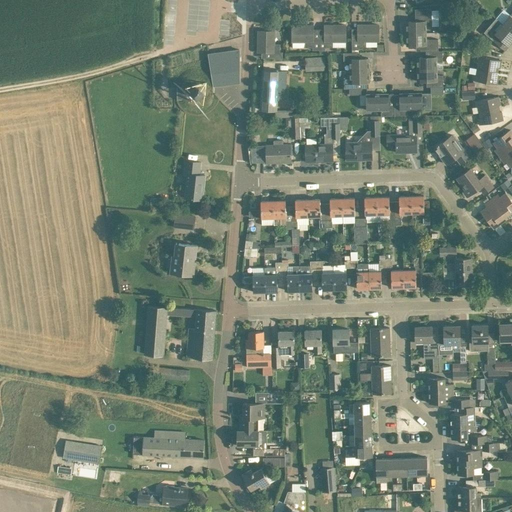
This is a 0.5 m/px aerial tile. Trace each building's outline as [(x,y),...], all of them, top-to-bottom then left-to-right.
[(447,4),(443,9),(449,14),(453,9),(447,4)] [(511,12),(503,24),(511,31),(511,12)] [(406,21),(406,33),(411,33),(426,33),(426,26),(432,26),(432,14),(419,15),(419,21),(406,21)] [(476,27),(464,23),(460,36),(472,39),(476,27)] [(358,25),(358,28),(358,38),(352,38),(352,49),(359,49),(359,47),(366,46),(366,41),(379,40),(379,24),(358,25)] [(511,41),(511,39),(511,31),(503,24),(495,33),(494,32),(490,37),(497,43),(505,50),(511,42),(511,41)] [(313,50),(319,50),(319,39),(313,39),(313,25),(292,25),(292,47),(313,47),(313,50)] [(319,39),(319,50),(319,53),(325,53),(325,47),(333,47),(333,41),(346,41),(346,25),(324,25),(325,39),(319,39)] [(258,30),(258,52),(271,52),(271,58),(283,58),(283,52),(280,52),(280,44),(274,44),(274,31),(258,30)] [(426,33),(411,33),(406,33),(407,45),(420,45),(420,51),(430,50),(438,50),(438,39),(426,39),(426,33)] [(485,56),(487,47),(477,45),(475,53),(485,56)] [(239,82),(239,49),(209,53),(213,86),(239,82)] [(442,50),(438,50),(430,50),(430,56),(417,57),(417,69),(437,69),(436,62),(442,62),(442,50)] [(356,58),(356,52),(343,52),(344,64),(350,64),(350,70),(369,70),(369,58),(356,58)] [(325,70),(325,60),(325,56),(305,57),(305,71),(325,70)] [(477,68),(498,71),(498,68),(500,68),(501,59),(477,56),(476,62),(478,62),(477,68)] [(497,75),(498,71),(477,68),(476,74),(475,73),(473,80),(497,84),(499,75),(497,75)] [(285,92),(287,71),(263,69),(262,92),(261,109),(275,110),(277,110),(277,98),(278,92),(285,92)] [(417,81),(426,81),(430,80),(431,86),(443,86),(443,75),(437,75),(437,69),(417,69),(417,81)] [(350,70),(350,77),(344,77),(344,88),(349,88),(356,88),(356,82),(369,82),(369,70),(350,70)] [(213,92),(213,86),(203,85),(202,84),(200,83),(197,83),(195,83),(193,84),(191,86),(190,87),(177,87),(177,92),(177,99),(190,99),(190,93),(197,98),(204,94),(207,94),(213,95),(213,92)] [(462,99),(475,98),(474,90),(462,91),(462,99)] [(394,115),(394,104),(388,104),(388,94),(388,93),(367,94),(367,110),(381,110),(381,116),(386,116),(394,115)] [(400,104),(394,104),(394,115),(408,115),(408,109),(421,109),(421,93),(400,93),(400,104)] [(479,112),(499,108),(499,104),(500,104),(499,96),(475,100),(476,107),(478,106),(479,112)] [(499,108),(479,112),(480,118),(478,118),(480,124),(503,120),(502,111),(500,111),(499,108)] [(379,135),(379,131),(379,116),(371,116),(371,135),(379,135)] [(300,138),(299,136),(299,117),(291,118),(292,127),(292,139),(300,138)] [(254,123),(258,128),(264,123),(260,119),(254,123)] [(332,153),(332,144),(332,138),(339,138),(340,138),(340,129),(340,123),(332,123),(332,133),(325,133),(325,140),(325,144),(316,144),(308,145),(306,145),(307,161),(333,160),(332,153)] [(480,129),(477,124),(471,127),(474,133),(480,129)] [(493,142),(497,147),(494,150),(499,157),(511,147),(511,131),(510,129),(493,142)] [(417,135),(405,135),(405,134),(387,135),(387,144),(396,144),(396,152),(417,151),(417,135)] [(456,157),(461,164),(473,155),(466,146),(463,148),(453,134),(435,147),(447,163),(456,157)] [(357,142),(346,142),(347,159),(372,159),(372,141),(368,141),(362,136),(357,142)] [(290,144),(283,144),(283,139),(274,140),(274,145),(267,145),(267,162),(291,161),(290,144)] [(492,143),(488,139),(482,143),(486,149),(492,144),(492,143)] [(471,145),(476,151),(483,146),(478,140),(471,145)] [(511,165),(511,147),(499,157),(504,163),(507,161),(511,166),(511,165)] [(185,197),(202,199),(205,174),(200,174),(201,162),(186,160),(184,175),(188,175),(185,197)] [(457,178),(469,195),(480,187),(484,193),(494,186),(485,175),(479,179),(470,168),(457,178)] [(511,201),(506,193),(500,197),(498,194),(491,199),(506,219),(511,214),(511,201)] [(395,203),(395,225),(402,225),(401,217),(400,217),(400,213),(412,213),(412,195),(399,196),(400,203),(395,203)] [(424,195),(412,195),(412,213),(424,212),(424,216),(423,216),(424,224),(430,224),(429,201),(424,201),(424,195)] [(365,214),(378,214),(377,196),(365,197),(365,214)] [(389,196),(377,196),(378,214),(389,213),(389,217),(388,217),(389,242),(395,242),(395,225),(395,203),(390,204),(389,196)] [(355,197),(343,198),(343,215),(355,214),(355,197)] [(320,198),(308,199),(308,216),(319,216),(319,227),(326,227),(325,203),(320,203),(320,198)] [(325,203),(326,227),(332,226),(332,215),(343,215),(343,198),(330,198),(330,203),(325,203)] [(274,217),(274,224),(281,224),(280,217),(285,217),(285,229),(291,229),(291,206),(286,206),(286,199),(273,200),(274,217)] [(296,206),(291,206),(291,229),(292,244),(299,243),(299,224),(308,223),(308,216),(308,199),(296,199),(296,206)] [(494,228),(506,219),(491,199),(484,204),(486,206),(481,210),(494,228)] [(261,200),(262,217),(274,217),(273,200),(261,200)] [(195,215),(194,215),(174,213),(173,227),(194,229),(195,215)] [(179,243),(175,273),(194,275),(197,245),(179,243)] [(456,247),(440,247),(440,255),(456,255),(456,247)] [(456,263),(449,263),(443,263),(443,271),(472,270),(472,257),(456,258),(456,263)] [(369,263),(369,270),(370,288),(382,287),(382,282),(387,282),(386,258),(379,258),(379,263),(369,263)] [(392,287),(404,286),(404,269),(392,270),(392,266),(393,265),(392,258),(386,258),(387,282),(392,281),(392,287)] [(300,265),(300,290),(313,289),(312,284),(317,284),(317,260),(310,261),(310,265),(300,265)] [(323,289),(335,289),(334,272),(334,264),(323,265),(323,260),(317,260),(317,284),(322,284),(323,289)] [(276,266),(265,266),(265,274),(266,291),(278,291),(278,285),(283,285),(282,261),(277,262),(275,262),(276,266)] [(288,290),(300,290),(300,265),(289,266),(289,261),(282,261),(283,285),(288,285),(288,290)] [(357,288),(370,288),(369,270),(369,263),(358,263),(358,267),(356,267),(357,271),(357,288)] [(404,269),(404,286),(417,286),(416,269),(404,269)] [(472,270),(443,271),(443,279),(450,279),(456,279),(457,284),(472,283),(472,270)] [(347,271),(334,272),(335,289),(347,288),(347,271)] [(429,272),(421,272),(422,288),(430,288),(429,272)] [(266,291),(265,274),(253,274),(253,291),(266,291)] [(167,314),(181,315),(182,308),(149,305),(145,353),(164,355),(167,314)] [(216,310),(182,308),(181,315),(197,316),(196,328),(189,327),(187,356),(212,358),(216,310)] [(500,341),(511,340),(511,346),(511,323),(500,324),(500,341)] [(472,325),(473,350),(480,350),(480,342),(488,342),(488,324),(472,325)] [(445,344),(452,343),(453,351),(460,351),(461,361),(467,361),(466,355),(466,345),(461,345),(460,325),(444,325),(445,344)] [(424,341),(424,358),(439,357),(438,349),(439,349),(438,338),(432,338),(432,326),(415,326),(416,341),(424,341)] [(371,328),(371,342),(390,341),(390,327),(371,328)] [(334,352),(359,351),(358,342),(350,342),(349,328),(333,329),(334,343),(334,352)] [(322,329),(306,330),(306,344),(314,343),(315,352),(321,352),(321,343),(322,343),(322,329)] [(279,346),(272,347),(272,367),(280,368),(280,354),(289,354),(295,353),(294,344),(295,343),(294,330),(279,330),(279,344),(279,346)] [(263,374),(265,374),(272,374),(272,367),(272,353),(271,353),(264,353),(264,345),(263,331),(249,331),(249,339),(246,339),(247,347),(247,351),(247,355),(247,366),(263,366),(263,374)] [(390,341),(371,342),(371,356),(391,355),(390,341)] [(487,347),(488,363),(484,363),(485,370),(488,370),(495,370),(495,363),(495,361),(494,347),(487,347)] [(310,367),(309,353),(300,353),(301,367),(310,367)] [(511,361),(504,361),(495,361),(495,363),(495,370),(508,369),(511,369),(511,361)] [(372,365),(372,379),(391,379),(391,365),(372,365)] [(188,379),(189,368),(156,367),(155,378),(188,379)] [(488,370),(488,378),(494,378),(508,377),(508,375),(508,369),(495,370),(488,370)] [(453,379),(467,379),(467,371),(452,371),(453,379)] [(341,389),(340,374),(329,374),(329,389),(341,389)] [(429,390),(453,389),(453,383),(445,384),(445,377),(429,377),(429,390)] [(501,396),(504,395),(510,393),(511,392),(511,378),(505,382),(508,388),(505,389),(503,389),(500,390),(499,392),(501,396)] [(391,379),(372,379),(373,393),(392,393),(391,379)] [(454,395),(453,389),(429,390),(429,402),(446,402),(445,395),(454,395)] [(283,392),(268,392),(268,403),(283,403),(283,392)] [(469,406),(469,398),(455,399),(456,407),(459,407),(469,406)] [(349,413),(354,413),(371,412),(371,401),(354,402),(354,403),(349,403),(349,413)] [(264,402),(253,403),(243,403),(243,417),(240,417),(240,430),(259,430),(259,417),(264,417),(264,402)] [(476,425),(475,413),(475,406),(469,406),(459,407),(459,413),(451,413),(451,426),(476,425)] [(372,423),(371,412),(354,413),(355,423),(372,423)] [(355,423),(355,434),(372,434),(372,423),(355,423)] [(476,425),(451,426),(452,438),(468,437),(468,431),(476,430),(476,425)] [(133,453),(204,457),(205,440),(185,438),(186,432),(155,430),(155,437),(134,436),(133,453)] [(259,430),(240,430),(241,430),(241,433),(237,433),(237,445),(247,445),(259,444),(259,430)] [(372,434),(355,434),(349,434),(349,445),(372,444),(372,434)] [(487,435),(472,435),(472,443),(483,443),(487,443),(487,442),(487,435)] [(63,457),(99,463),(102,445),(66,439),(63,457)] [(507,442),(500,443),(500,442),(487,442),(487,443),(483,443),(483,450),(500,450),(500,448),(507,448),(507,442)] [(372,444),(349,445),(345,445),(346,456),(373,456),(372,444)] [(457,449),(457,462),(482,461),(482,455),(481,455),(481,449),(473,449),(457,449)] [(245,484),(249,491),(260,484),(262,488),(271,483),(265,474),(269,472),(269,466),(280,466),(280,457),(263,457),(263,466),(253,472),(251,468),(242,473),(247,482),(245,484)] [(407,457),(397,458),(397,475),(407,474),(407,457)] [(417,457),(407,457),(407,474),(417,474),(417,457)] [(417,474),(428,474),(427,457),(417,457),(417,474)] [(376,475),(387,475),(386,458),(376,458),(376,475)] [(386,458),(387,475),(397,475),(397,458),(386,458)] [(373,459),(366,459),(359,459),(360,468),(367,467),(366,463),(373,463),(373,459)] [(482,461),(457,462),(458,474),(474,473),(474,467),(482,466),(482,461)] [(56,465),(55,473),(70,474),(71,466),(56,465)] [(335,479),(334,467),(321,468),(322,480),(335,479)] [(498,470),(484,471),(484,479),(498,478),(498,470)] [(107,482),(118,482),(118,472),(107,472),(107,482)] [(335,479),(322,480),(323,491),(336,490),(335,479)] [(458,486),(458,498),(481,497),(481,492),(476,492),(476,485),(479,485),(479,479),(466,479),(466,485),(458,486)] [(163,504),(187,506),(188,488),(175,487),(175,485),(166,485),(166,486),(165,486),(163,504)] [(306,489),(288,491),(284,502),(286,503),(281,511),(306,511),(306,489)] [(151,495),(138,494),(137,501),(150,502),(151,495)] [(417,497),(421,502),(425,498),(420,494),(417,497)] [(481,511),(481,497),(458,498),(459,509),(467,509),(466,511),(481,511)]
